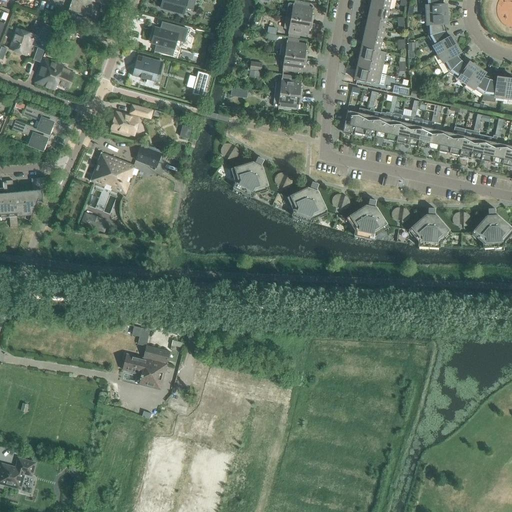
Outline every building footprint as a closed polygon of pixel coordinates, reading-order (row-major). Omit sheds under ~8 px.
[(71,0),(68,11),(96,20),(102,0),(71,0)] [(162,0),(160,8),(183,15),(185,8),(193,10),(195,0),(162,0)] [(372,0),(370,6),(389,9),(390,0),(372,0)] [(443,0),(425,0),(426,15),(446,14),(446,4),(443,5),(443,0)] [(221,2),(219,9),(226,11),(228,4),(221,2)] [(313,16),(311,16),(313,7),(312,7),(312,8),(293,5),(288,4),(285,18),(312,23),(314,16),(313,16)] [(372,6),(368,16),(386,20),(389,9),(370,6),(372,6)] [(427,36),(446,31),(444,24),(447,24),(446,14),(426,15),(427,36)] [(369,17),(365,27),(384,31),(386,20),(368,16),(369,17)] [(312,23),(285,18),(283,28),(284,29),(284,28),(288,29),(288,34),(288,33),(307,36),(307,37),(309,29),(310,29),(311,29),(312,23)] [(56,22),(52,34),(68,41),(73,29),(56,22)] [(156,45),(154,51),(172,56),(174,49),(176,40),(184,42),(187,32),(187,29),(186,29),(162,22),(160,29),(155,28),(151,43),(156,45)] [(367,27),(363,37),(382,41),(384,31),(365,27),(367,27)] [(12,41),(9,50),(26,56),(30,45),(45,51),(51,34),(37,29),(34,35),(21,31),(16,42),(12,41)] [(438,54),(455,44),(450,36),(448,37),(446,31),(427,36),(438,54)] [(365,38),(361,48),(385,53),(379,51),(382,41),(363,37),(365,38)] [(281,45),(279,55),(306,59),(307,52),(305,52),(306,44),(306,43),(305,44),(287,42),(287,41),(286,41),(286,46),(281,45)] [(438,54),(448,73),(462,59),(458,54),(460,53),(455,44),(438,54)] [(362,48),(358,58),(383,64),(383,63),(385,53),(361,48),(362,48)] [(306,59),(279,55),(279,56),(284,56),(282,71),(283,71),(283,70),(301,73),(301,74),(302,74),(303,66),(305,66),(306,59)] [(162,68),(157,66),(159,61),(142,56),(141,62),(136,60),(132,76),(146,80),(146,78),(155,80),(157,74),(160,75),(162,68)] [(43,58),(34,83),(54,91),(56,84),(68,88),(74,74),(61,69),(63,66),(43,58)] [(360,59),(356,69),(381,74),(383,64),(358,58),(358,59),(360,59)] [(466,84),(477,67),(469,62),(467,64),(462,59),(448,73),(466,84)] [(259,72),(261,72),(262,63),(251,62),(249,70),(259,72)] [(485,73),(477,67),(466,84),(483,96),(490,77),(483,75),(485,73)] [(358,70),(354,80),(378,85),(379,84),(378,84),(381,74),(356,69),(358,70)] [(191,95),(203,98),(209,75),(198,71),(195,79),(198,80),(195,87),(193,87),(191,95)] [(495,97),(504,98),(506,79),(497,77),(496,80),(490,77),(483,96),(481,101),(494,103),(495,97)] [(276,82),(274,93),(302,96),(302,89),(300,89),(301,80),(300,80),(300,81),(282,79),(282,78),(281,78),(281,83),(276,82)] [(400,87),(399,94),(409,96),(409,89),(400,87)] [(412,90),(410,97),(418,99),(420,92),(412,90)] [(437,95),(432,90),(428,94),(432,99),(437,95)] [(301,103),(302,96),(274,93),(273,108),(278,109),(278,108),(297,110),(297,111),(298,102),(300,103),(301,103)] [(24,110),(26,106),(17,102),(15,107),(24,110)] [(49,134),(49,133),(52,124),(55,125),(58,118),(26,106),(24,110),(22,115),(40,122),(38,129),(49,134)] [(137,124),(139,119),(137,119),(138,116),(150,119),(152,111),(132,106),(130,114),(131,114),(130,117),(116,113),(115,119),(114,119),(111,130),(118,131),(119,133),(126,134),(127,134),(134,136),(136,130),(137,130),(138,126),(138,125),(137,124)] [(358,113),(353,136),(354,133),(362,135),(362,132),(365,133),(369,115),(369,111),(359,108),(358,113)] [(369,115),(365,133),(367,133),(366,136),(375,137),(380,114),(380,113),(373,111),(373,109),(372,109),(370,109),(369,111),(369,115)] [(358,113),(347,110),(343,130),(345,131),(345,134),(353,136),(358,113)] [(380,114),(375,137),(383,139),(384,137),(386,137),(391,114),(384,112),(383,114),(380,114)] [(391,114),(386,137),(388,138),(388,140),(396,142),(400,122),(402,115),(393,113),(391,113),(391,114)] [(400,122),(396,142),(404,144),(405,141),(407,142),(411,124),(412,118),(410,117),(402,115),(400,122)] [(411,124),(407,142),(409,142),(409,145),(417,147),(421,127),(423,120),(415,118),(414,118),(412,118),(411,124)] [(38,129),(15,120),(12,130),(32,138),(29,145),(42,150),(46,140),(48,141),(51,134),(49,133),(49,134),(38,129)] [(421,127),(417,147),(425,148),(426,146),(428,146),(432,129),(433,122),(431,122),(423,120),(421,127)] [(453,134),(449,151),(451,151),(451,154),(459,156),(464,136),(465,129),(455,127),(453,134)] [(432,129),(428,146),(430,147),(430,149),(438,151),(443,131),(432,129)] [(468,155),(470,155),(474,138),(476,132),(473,131),(465,129),(464,136),(459,156),(468,158),(468,155)] [(453,134),(443,131),(438,151),(446,153),(447,150),(449,151),(453,134)] [(474,138),(470,155),(473,156),(472,158),(480,160),(485,140),(486,136),(479,135),(479,132),(478,132),(476,132),(474,138)] [(485,140),(480,160),(489,162),(489,160),(492,160),(495,143),(497,136),(495,136),(492,135),(492,137),(486,136),(485,140)] [(495,143),(492,160),(494,161),(493,163),(502,165),(506,145),(495,143)] [(222,156),(224,157),(231,145),(229,144),(228,144),(226,144),(224,145),(222,146),(221,147),(220,149),(220,151),(220,153),(221,154),(221,155),(222,156)] [(511,146),(506,145),(502,165),(510,167),(510,164),(511,164),(511,146)] [(160,155),(140,147),(135,161),(147,165),(148,164),(156,167),(158,161),(160,155)] [(236,148),(234,147),(227,159),(229,160),(230,160),(232,160),(234,159),(235,158),(237,157),(237,155),(238,153),(237,151),(237,149),(236,148)] [(133,167),(101,154),(89,182),(90,182),(104,187),(103,186),(104,184),(112,186),(111,190),(125,195),(132,176),(130,175),(133,167)] [(234,183),(232,188),(251,198),(254,194),(268,189),(262,168),(260,169),(260,166),(263,160),(257,157),(254,163),(252,164),(251,162),(230,169),(234,183)] [(277,186),(278,187),(284,174),(283,173),(282,173),(281,173),(279,173),(277,174),(276,175),(275,176),(275,177),(274,178),(274,179),(274,180),(274,181),(274,182),(275,183),(275,184),(276,185),(277,186)] [(283,189),(284,189),(286,189),(287,189),(288,188),(289,187),(290,187),(290,186),(291,185),(291,184),(292,183),(292,182),(292,181),(292,180),(291,180),(291,179),(291,178),(290,177),(289,176),(288,175),(287,175),(281,188),(283,189)] [(0,217),(9,217),(10,227),(18,227),(17,217),(31,215),(29,221),(46,177),(31,179),(32,191),(17,192),(13,192),(12,180),(2,181),(3,188),(6,188),(6,193),(0,193),(0,217)] [(292,211),(291,216),(311,224),(313,219),(327,213),(318,192),(316,193),(315,191),(318,184),(312,181),(309,189),(307,190),(306,188),(286,197),(292,211)] [(335,208),(336,209),(340,195),(339,194),(338,194),(337,195),(336,195),(335,195),(334,196),(333,196),(333,197),(332,198),(332,199),(331,201),(331,202),(331,203),(332,204),(332,205),(333,206),(333,207),(334,207),(335,208)] [(340,210),(342,210),(343,210),(344,210),(345,209),(346,209),(347,208),(347,207),(348,207),(348,206),(349,205),(349,204),(349,203),(349,202),(349,201),(349,200),(348,199),(348,198),(347,197),(346,197),(345,196),(344,196),(340,210)] [(376,235),(388,227),(376,209),(375,210),(374,208),(375,201),(369,199),(367,206),(365,208),(364,206),(346,218),(354,231),(353,236),(374,240),(376,235)] [(395,222),(396,222),(397,222),(399,208),(398,208),(396,208),(395,208),(394,209),(393,210),(392,211),(392,212),(391,212),(391,213),(391,214),(391,215),(391,216),(391,218),(392,218),(392,219),(393,220),(393,221),(394,221),(395,222)] [(401,223),(402,223),(403,222),(405,222),(406,221),(407,221),(407,220),(408,219),(408,218),(409,217),(409,216),(409,215),(409,214),(409,213),(408,212),(407,211),(406,210),(405,209),(404,209),(403,208),(401,223)] [(418,242),(417,247),(439,248),(440,243),(451,233),(436,216),(435,218),(434,216),(434,209),(428,208),(427,215),(426,217),(424,216),(407,230),(418,242)] [(482,243),(482,248),(504,247),(504,242),(511,233),(511,228),(497,216),(496,217),(494,216),(494,209),(488,209),(488,216),(487,218),(485,217),(471,233),(482,243)] [(82,224),(81,227),(88,230),(89,227),(104,232),(107,223),(101,221),(91,217),(85,214),(81,224),(82,224)] [(134,326),(132,335),(140,337),(138,344),(146,346),(150,330),(134,326)] [(138,385),(160,390),(166,364),(169,352),(146,346),(142,358),(126,354),(122,370),(140,375),(138,385)] [(149,419),(151,413),(143,411),(141,417),(149,419)] [(0,483),(4,485),(20,489),(23,475),(31,477),(35,463),(18,459),(16,468),(2,465),(0,471),(0,483)] [(76,465),(71,469),(79,480),(85,476),(80,470),(76,465)]
